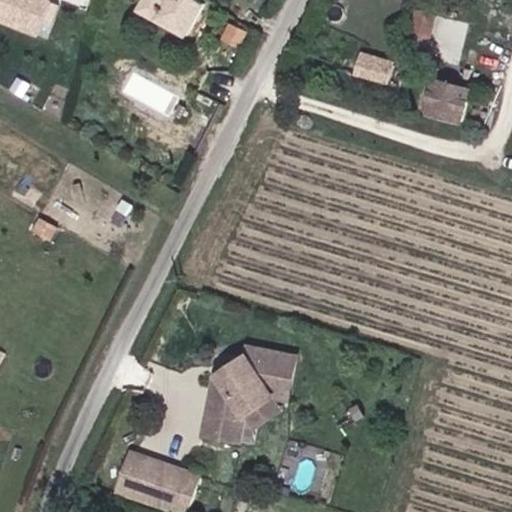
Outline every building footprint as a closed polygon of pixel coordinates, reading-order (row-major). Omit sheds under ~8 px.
[(0,0),(0,22),(39,37),(52,1),(48,0),(0,0)] [(208,0),(153,0),(189,27),(208,0)] [(413,38),(430,42),(438,13),(422,8),(413,38)] [(446,93),(486,104),(500,49),(461,38),(446,93)] [(363,49),(358,73),(392,80),(397,56),(363,49)] [(292,398),(299,352),(252,343),(250,352),(222,371),(219,370),(208,430),(243,436),(249,415),(258,422),(292,398)] [(180,509),(193,472),(137,452),(124,490),(180,509)]
